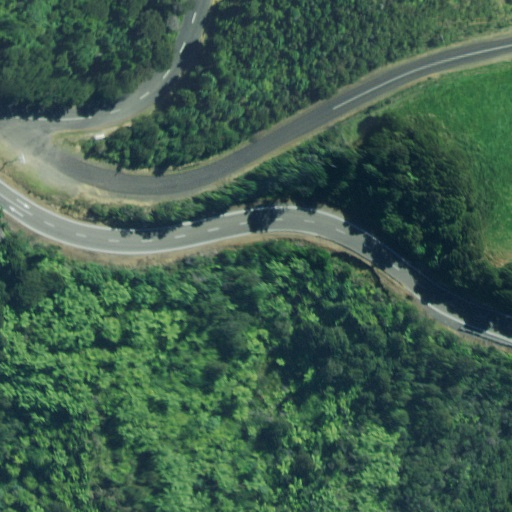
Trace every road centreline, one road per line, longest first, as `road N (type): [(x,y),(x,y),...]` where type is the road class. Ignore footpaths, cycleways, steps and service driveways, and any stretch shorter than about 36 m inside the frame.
road 1 (primary): [(0,192),(45,223),(87,234),(211,233),(283,217),(320,222),(354,232),(435,293),(511,325)]
road 2 (unclassified): [(22,125),(88,176),(130,189),(172,185),(263,150),(401,77),(511,43)]
road 3 (unclassified): [(22,125),(131,106),(185,53),(203,0)]
